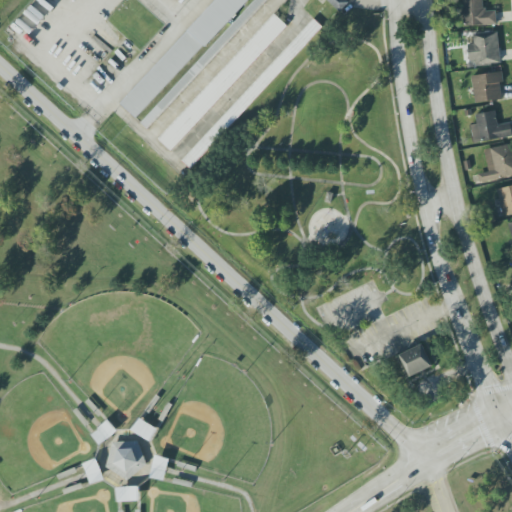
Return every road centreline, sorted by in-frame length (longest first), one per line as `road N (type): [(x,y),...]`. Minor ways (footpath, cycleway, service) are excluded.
road 1 (residential): [(427,459),(0,65)]
road 2 (secondary): [(511,379),(453,199),(423,0)]
road 3 (secondary): [(388,0),(422,206),(459,322)]
road 4 (residential): [(348,511),(511,411)]
